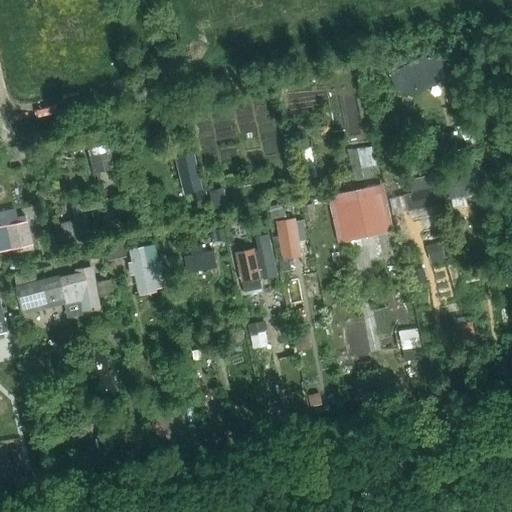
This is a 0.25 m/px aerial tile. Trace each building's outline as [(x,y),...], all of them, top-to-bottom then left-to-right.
[(408,56),(388,67),(401,90),(415,92),(441,78),(443,62),(422,59),(412,64),(408,56)] [(453,132),(437,134),(439,153),(455,150),(453,132)] [(498,140),(485,143),(490,167),(503,164),(509,188),(511,186),(511,148),(501,151),(498,140)] [(114,164),(111,154),(109,144),(88,150),(87,150),(90,160),(93,170),(94,170),(114,164)] [(319,177),(312,148),(300,150),(307,180),(319,177)] [(203,187),(195,152),(176,157),(184,192),(203,187)] [(461,167),(442,171),(450,209),(454,209),(467,206),(465,196),(487,191),(482,165),(462,169),(461,167)] [(412,192),(411,192),(405,194),(409,211),(415,209),(441,203),(437,186),(429,188),(427,178),(410,183),(412,192)] [(337,244),(393,231),(382,184),(326,196),(337,244)] [(223,188),(209,191),(214,209),(215,208),(228,205),(223,188)] [(205,192),(196,194),(200,209),(209,207),(205,192)] [(76,221),(63,224),(68,245),(93,240),(86,212),(103,208),(101,198),(72,205),(76,221)] [(283,201),(267,204),(270,221),(275,221),(281,260),(279,260),(281,272),(291,270),(289,258),(300,257),(298,241),(306,240),(303,221),(295,222),(294,218),(286,219),(283,201)] [(312,204),(302,206),(305,221),(315,219),(312,204)] [(27,221),(0,227),(0,250),(32,244),(27,221)] [(223,229),(211,231),(213,243),(225,240),(223,229)] [(253,249),(233,253),(240,283),(242,293),(263,289),(261,278),(265,277),(265,279),(278,276),(269,234),(256,237),(259,250),(254,251),(253,249)] [(179,251),(176,239),(168,241),(170,252),(179,251)] [(214,250),(204,252),(202,243),(189,246),(191,255),(185,256),(184,256),(188,274),(189,274),(218,267),(214,250)] [(124,246),(106,250),(109,261),(127,257),(124,246)] [(128,251),(138,297),(156,293),(150,265),(156,264),(152,246),(131,251),(128,251)] [(74,273),(58,277),(65,304),(79,301),(81,313),(99,309),(92,266),(73,269),(74,273)] [(57,275),(13,286),(20,315),(65,304),(58,277),(57,275)] [(398,300),(403,333),(419,330),(414,297),(398,300)] [(354,349),(397,347),(396,316),(388,317),(387,306),(371,307),(371,321),(353,321),(354,349)] [(278,343),(272,319),(255,323),(261,347),(278,343)] [(472,325),(453,329),(458,351),(477,347),(472,325)] [(307,331),(296,333),(299,350),(310,348),(307,331)] [(319,393),(308,395),(311,408),(322,406),(319,393)]
